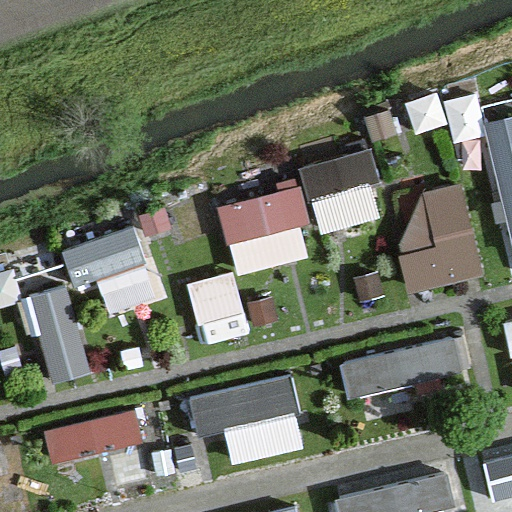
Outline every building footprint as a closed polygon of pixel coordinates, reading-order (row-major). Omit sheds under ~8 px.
[(511,93),(489,97),(511,213),(511,93)] [(322,214),(386,195),(365,126),(301,145),(322,214)] [(237,258),(317,236),(297,163),(217,186),(237,258)] [(417,270),(483,259),(467,164),(402,175),(417,270)] [(78,267),(150,240),(137,204),(64,231),(78,267)] [(204,335),(253,322),(235,255),(186,268),(204,335)] [(26,277),(48,362),(93,351),(70,265),(26,277)] [(464,322),(342,336),(346,371),(468,357),(464,322)] [(192,377),(198,417),(230,412),(235,448),(307,437),(295,361),(192,377)] [(140,391),(49,410),(56,443),(147,425),(140,391)] [(511,437),(486,444),(497,490),(511,485),(511,437)] [(339,482),(345,511),(359,511),(459,488),(451,455),(339,482)] [(220,511),(303,511),(298,489),(219,508),(220,511)]
